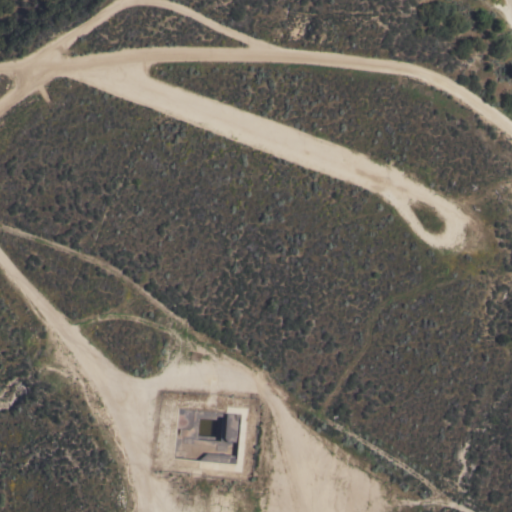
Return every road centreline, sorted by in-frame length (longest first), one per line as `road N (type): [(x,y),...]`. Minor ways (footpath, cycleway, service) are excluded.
road 1 (track): [(128,0),(36,65),(0,110),(8,272),(130,447),(141,511)]
road 2 (track): [(362,186),(51,65)]
road 3 (track): [(285,57),(158,0)]
